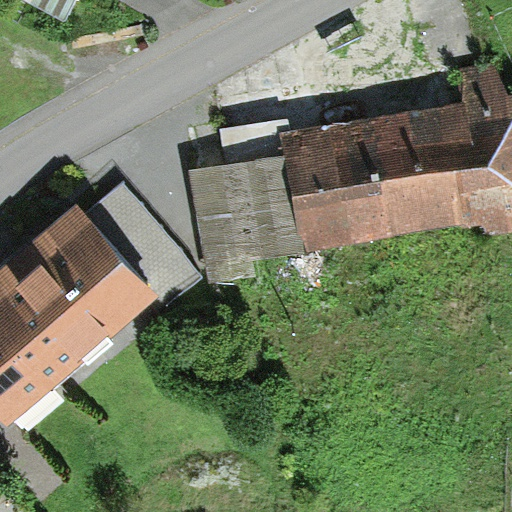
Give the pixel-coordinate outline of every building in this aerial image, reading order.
[(21,0),(68,23),(80,0),(21,0)] [(511,229),(511,97),(507,98),(501,61),(460,68),(466,105),(286,134),(284,120),(220,131),(226,164),(189,170),(209,292),(268,282),(265,264),(307,257),(511,229)] [(124,182),(84,216),(155,297),(165,308),(204,275),(124,182)] [(0,272),(0,414),(9,425),(155,297),(84,216),(76,206),(0,272)] [(458,400),(466,309),(422,305),(414,396),(458,400)]
